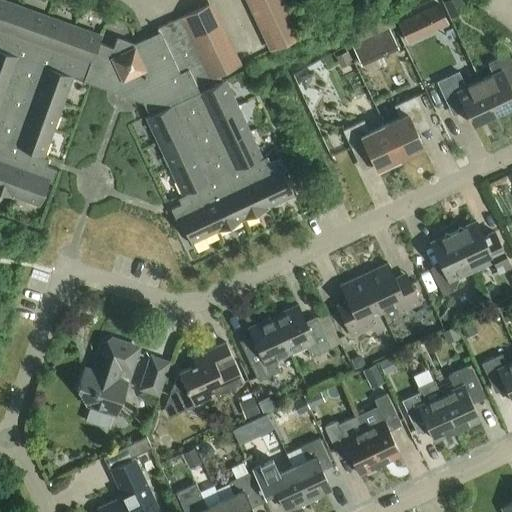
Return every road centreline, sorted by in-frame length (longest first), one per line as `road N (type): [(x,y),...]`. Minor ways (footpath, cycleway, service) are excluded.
road 1 (residential): [(4,446),(62,272),(177,305),(198,302),(511,157)]
road 2 (residential): [(383,511),(511,451)]
